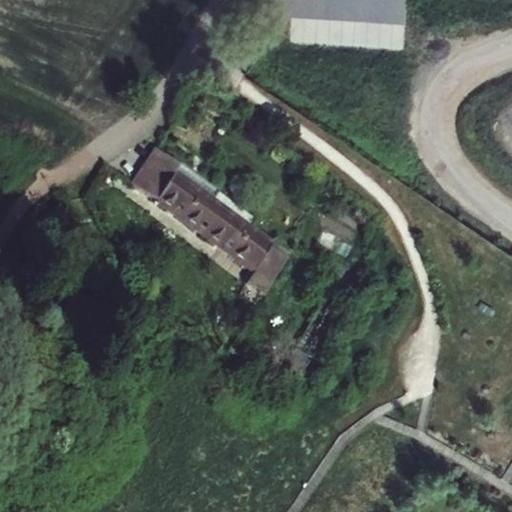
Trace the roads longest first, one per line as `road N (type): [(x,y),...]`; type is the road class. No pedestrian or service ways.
road 1 (track): [(109,157),(23,432)]
road 2 (residential): [(215,0),(109,157)]
road 3 (track): [(120,138),(0,76)]
